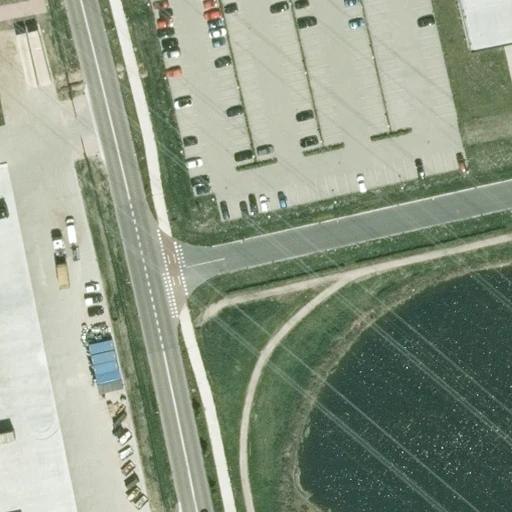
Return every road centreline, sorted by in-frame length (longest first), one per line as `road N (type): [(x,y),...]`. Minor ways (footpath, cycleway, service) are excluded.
road 1 (unclassified): [(149,278),(511,196)]
road 2 (unclassified): [(149,278),(79,0)]
road 3 (unclassified): [(194,511),(149,278)]
